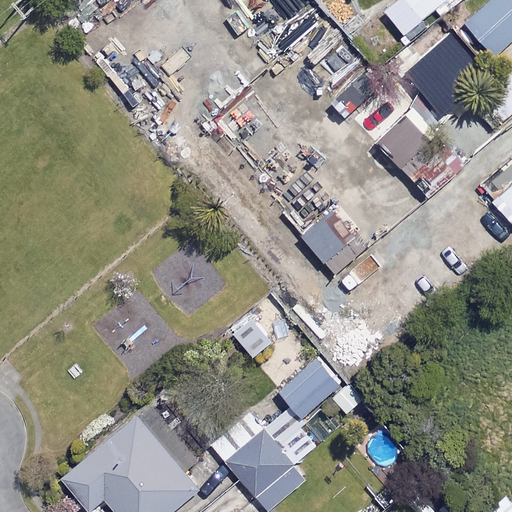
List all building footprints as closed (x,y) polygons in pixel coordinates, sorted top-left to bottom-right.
[(454,0),(400,0),(353,33),(376,66),(409,43),(404,36),(454,0)] [(511,41),(511,0),(492,0),(469,22),(499,54),(511,41)] [(511,117),(511,115),(511,75),(491,93),(511,117)] [(457,176),(426,143),(405,163),(436,196),(457,176)] [(511,187),(497,200),(511,218),(511,187)] [(367,248),(335,208),(304,233),(336,273),(367,248)] [(224,286),(191,242),(152,272),(185,316),(224,286)] [(274,341),(250,312),(231,328),(256,356),(274,341)] [(342,385),(321,359),(284,389),(305,415),(342,385)] [(365,399),(352,382),(334,394),(347,412),(365,399)] [(202,457),(155,401),(64,477),(92,510),(108,496),(121,511),(172,511),(201,488),(186,470),(202,457)] [(321,442),(293,409),(230,460),(270,509),(309,477),(297,462),(321,442)] [(511,511),(511,501),(507,495),(487,511),(511,511)]
